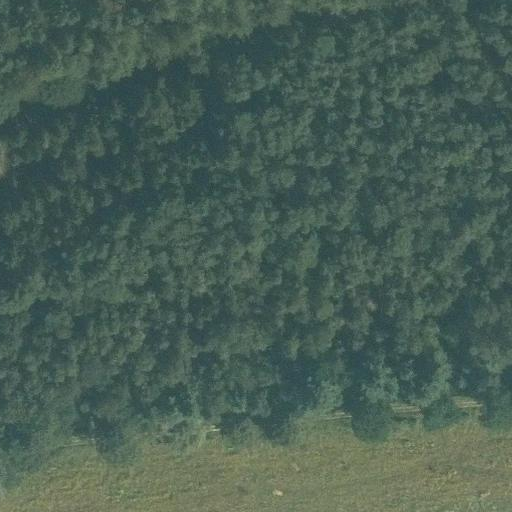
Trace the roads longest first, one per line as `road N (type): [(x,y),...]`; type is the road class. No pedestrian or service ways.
road 1 (track): [(0,448),(511,401)]
road 2 (track): [(0,80),(263,16)]
